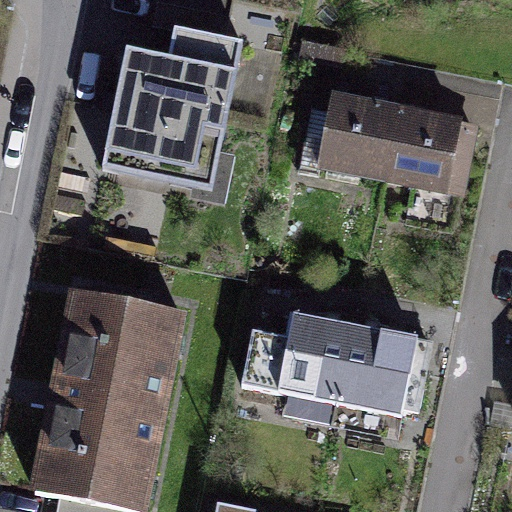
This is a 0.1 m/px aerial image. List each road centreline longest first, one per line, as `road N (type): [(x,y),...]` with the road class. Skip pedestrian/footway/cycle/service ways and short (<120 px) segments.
road 1 (residential): [(0,307),(61,0)]
road 2 (residential): [(511,206),(448,511)]
